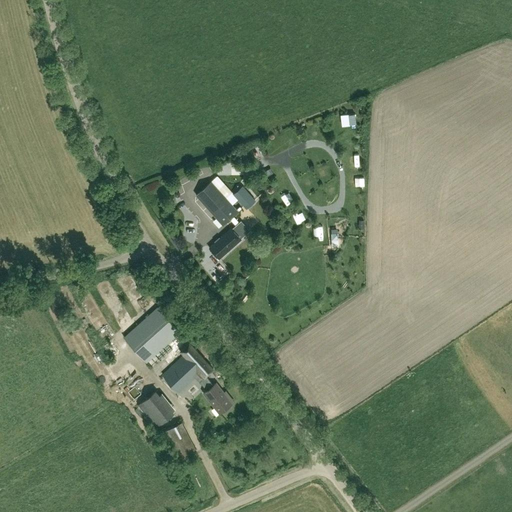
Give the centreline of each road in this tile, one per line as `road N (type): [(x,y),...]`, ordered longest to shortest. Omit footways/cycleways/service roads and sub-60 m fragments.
road 1 (tertiary): [(325,463),(148,247),(80,103),(49,0)]
road 2 (unclassified): [(214,511),(325,463)]
